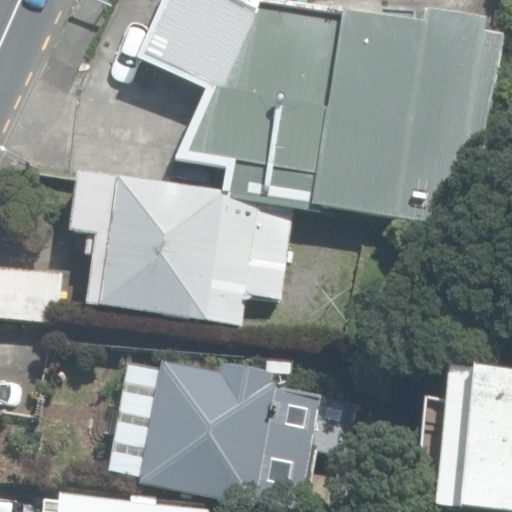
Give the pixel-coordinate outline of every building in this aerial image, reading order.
[(227,202),(292,212),(315,216),(316,211),(462,234),(499,50),(332,24),(333,21),(300,15),(259,9),(252,16),(219,0),(169,0),(138,64),(213,101),(184,159),(232,167),(228,196),(227,202)] [(498,47),(503,19),(422,6),(418,34),(498,47)] [(281,302),(292,212),(227,202),(228,196),(116,182),(116,184),(75,179),(68,235),(88,238),(85,257),(92,258),(86,307),(243,326),(246,298),(281,302)] [(0,320),(57,326),(62,274),(0,268),(0,320)] [(136,487),(271,511),(306,511),(317,458),(351,464),(362,406),(272,389),(275,373),(221,363),(218,378),(122,360),(101,473),(137,480),(136,487)] [(450,511),(511,511),(511,377),(449,372),(436,511),(450,511)] [(176,511),(59,501),(58,511),(176,511)]
